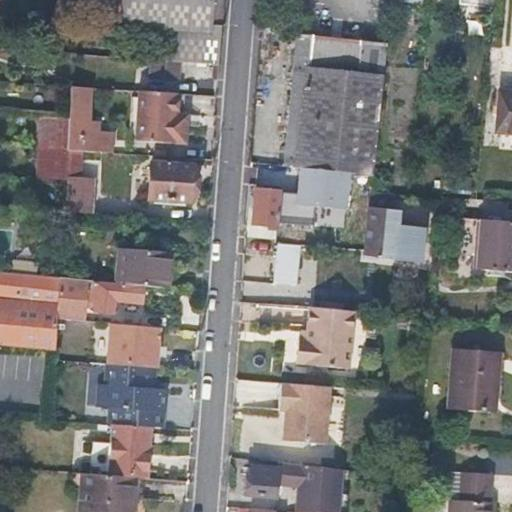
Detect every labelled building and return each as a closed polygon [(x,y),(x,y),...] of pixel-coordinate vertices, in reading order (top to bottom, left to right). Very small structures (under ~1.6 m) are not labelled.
[(86,0),(84,25),(119,28),(121,0),(86,0)] [(121,0),(119,28),(149,30),(168,32),(220,36),(222,0),(121,0)] [(458,8),(458,0),(444,0),(442,15),(457,16),(458,8)] [(149,30),(147,61),(166,62),(168,32),(149,30)] [(168,32),(166,62),(218,65),(220,36),(168,32)] [(295,36),(282,167),(282,169),(337,175),(355,177),(371,178),(387,44),(295,36)] [(69,120),(66,150),(80,151),(86,151),(88,123),(91,88),(71,87),(69,120)] [(134,140),(185,143),(186,123),(176,123),(177,113),(179,94),(138,91),(134,140)] [(511,93),(498,92),(495,133),(511,134),(511,93)] [(177,113),(176,123),(186,123),(187,113),(177,113)] [(38,118),(36,148),(66,150),(69,120),(38,118)] [(88,123),(86,151),(103,152),(110,153),(111,135),(93,133),(94,124),(88,123)] [(36,148),(34,179),(64,181),(65,177),(66,150),(36,148)] [(66,150),(65,177),(75,177),(78,177),(80,151),(66,150)] [(191,158),(184,158),(184,166),(150,164),(147,200),(189,202),(192,166),(190,166),(191,158)] [(355,177),(337,175),(336,187),(354,189),(355,177)] [(62,213),(73,214),(75,177),(65,177),(64,181),(62,213)] [(469,180),(455,179),(453,196),(467,198),(469,180)] [(277,227),(280,192),(261,191),(261,186),(256,185),(253,224),(277,227)] [(370,195),(363,258),(394,261),(420,264),(423,232),(396,230),(397,214),(391,214),(392,196),(370,195)] [(511,222),(476,220),(473,271),(511,273),(511,222)] [(299,251),(278,249),(273,286),(296,288),(299,251)] [(142,287),(164,289),(167,254),(118,250),(115,285),(141,287),(142,287)] [(0,346),(51,350),(54,318),(59,279),(36,277),(0,273),(0,346)] [(54,318),(83,321),(84,307),(92,308),(92,309),(92,312),(111,314),(111,311),(112,301),(139,304),(141,287),(115,285),(59,279),(54,318)] [(347,309),(303,305),(299,337),(298,348),(291,347),(289,360),(342,365),(347,309)] [(298,348),(299,337),(291,337),(291,347),(298,348)] [(149,369),(175,371),(176,354),(112,350),(110,366),(149,369)] [(497,354),(452,351),(448,411),(493,414),(497,354)] [(110,426),(156,428),(157,413),(163,412),(164,390),(148,388),(149,369),(110,366),(105,366),(104,385),(96,384),(94,408),(111,409),(110,426)] [(285,408),(284,416),(283,445),(325,447),(329,389),(279,388),(278,408),(285,408)] [(337,511),(340,469),(279,462),(279,469),(251,467),(251,473),(247,475),(246,494),(274,496),(275,484),(296,486),(295,511),(337,511)] [(129,511),(132,480),(82,476),(79,511),(129,511)] [(450,501),(448,511),(492,511),(493,504),(487,503),(488,478),(459,477),(457,501),(450,501)]
